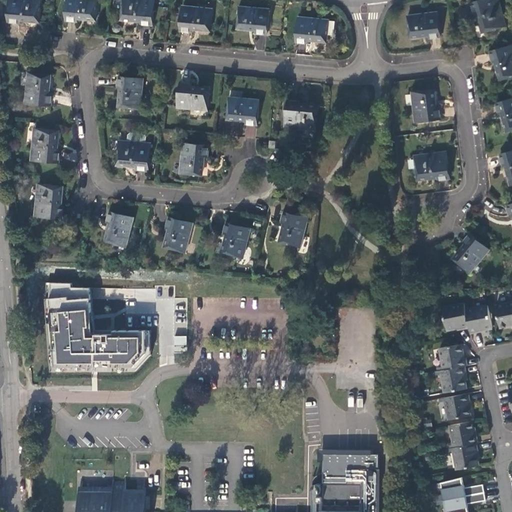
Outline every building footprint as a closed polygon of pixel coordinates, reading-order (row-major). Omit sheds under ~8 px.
[(40,0),(8,0),(7,21),(19,22),(19,19),(38,21),(39,14),(40,0)] [(96,0),(67,0),(65,19),(72,20),(76,20),(77,17),(95,18),(96,0)] [(153,0),(122,0),(121,18),(129,19),(140,20),(139,23),(152,24),(153,0)] [(496,0),(474,0),(470,1),(473,12),(476,12),(478,21),(481,30),(503,24),(496,0)] [(212,8),(182,5),(179,30),(191,31),(191,28),(198,28),(210,29),(212,8)] [(268,8),(238,5),(236,26),(244,27),(255,28),(254,32),(265,33),(268,8)] [(435,11),(406,15),(409,36),(417,34),(427,33),(427,37),(438,36),(435,11)] [(327,18),(297,16),(295,41),(303,41),(306,42),(307,38),(326,40),(326,33),(327,19),(327,18)] [(511,43),(488,50),(490,57),(491,61),(495,60),(500,78),(511,74),(511,43)] [(25,101),(50,104),(51,93),(47,92),(48,86),(49,74),(28,71),(25,101)] [(142,78),(117,76),(116,87),(120,87),(120,92),(118,106),(139,108),(142,78)] [(177,106),(207,109),(209,88),(190,86),(190,83),(184,82),(179,82),(177,106)] [(414,120),(439,117),(438,106),(434,107),(433,98),(431,88),(410,91),(414,120)] [(495,107),(497,112),(501,111),(506,129),(511,127),(511,92),(493,98),(495,107)] [(258,96),(228,93),(226,114),(239,115),(245,116),(244,120),(255,121),(258,96)] [(285,125),(316,128),(318,105),(298,103),(298,100),(294,99),(287,99),(285,125)] [(255,138),(256,127),(246,126),(244,137),(255,138)] [(57,129),(34,127),(31,159),(57,161),(58,149),(55,149),(56,141),(57,129)] [(126,141),(118,140),(116,163),(131,165),(135,165),(135,168),(147,169),(149,143),(144,142),(145,136),(142,133),(130,132),(127,134),(126,141)] [(208,144),(183,142),(180,172),(202,174),(202,167),(203,155),(207,156),(208,144)] [(511,148),(497,153),(499,159),(500,164),(503,163),(508,182),(511,180),(511,148)] [(445,150),(414,154),(417,178),(436,175),(436,178),(448,177),(446,164),(445,150)] [(62,185),(39,183),(36,214),(62,217),(63,205),(60,204),(61,196),(62,185)] [(121,213),(109,210),(106,221),(110,222),(106,240),(126,245),(133,216),(121,213)] [(293,213),(283,211),(280,222),(284,223),(280,241),(300,246),(308,217),(293,213)] [(185,251),(192,222),(179,218),(168,216),(165,226),(169,227),(164,246),(185,251)] [(242,256),(249,227),(237,224),(225,221),(222,232),(226,233),(222,251),(242,256)] [(487,247),(468,231),(464,237),(461,240),(463,242),(452,256),(469,269),(487,247)] [(46,284),(45,302),(49,373),(135,372),(150,355),(150,331),(94,331),(90,290),(71,289),(71,285),(46,284)] [(511,298),(495,302),(499,324),(511,321),(511,298)] [(459,325),(468,324),(464,300),(441,303),(445,326),(453,325),(453,324),(459,323),(459,325)] [(481,326),(491,325),(487,302),(468,305),(467,300),(464,300),(468,324),(469,329),(476,328),(475,326),(481,325),(481,326)] [(174,336),(174,352),(186,352),(186,336),(174,336)] [(440,364),(440,367),(462,363),(464,362),(463,355),(461,355),(459,341),(437,345),(440,364)] [(464,371),(462,363),(440,367),(437,367),(438,371),(441,389),(463,385),(462,378),(461,372),(464,371)] [(467,398),(465,390),(441,394),(442,398),(445,416),(467,413),(465,398),(467,398)] [(471,433),(468,418),(446,421),(449,440),(450,443),(472,439),(474,439),(473,432),(471,433)] [(474,448),(472,439),(450,443),(449,444),(450,448),(452,466),(474,462),(472,448),(474,448)] [(145,511),(146,489),(126,489),(126,483),(113,483),(113,489),(81,488),(80,511),(376,511),(378,454),(346,453),(322,452),(322,481),(321,511),(145,511)] [(462,481),(461,473),(441,478),(442,484),(441,484),(445,505),(446,505),(446,511),(468,511),(466,502),(467,502),(466,497),(469,497),(470,498),(484,496),(484,492),(482,483),(481,480),(467,482),(467,484),(463,485),(463,480),(462,481)]
